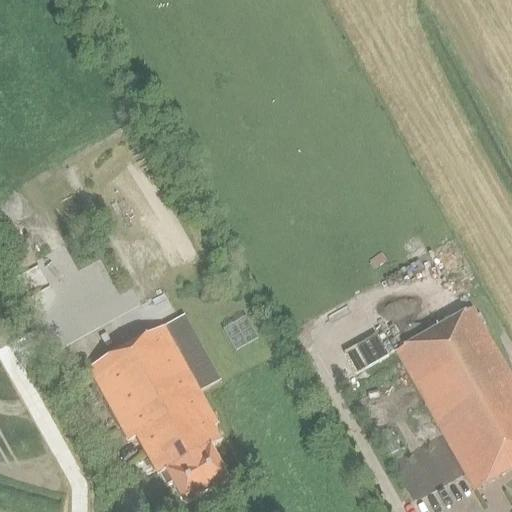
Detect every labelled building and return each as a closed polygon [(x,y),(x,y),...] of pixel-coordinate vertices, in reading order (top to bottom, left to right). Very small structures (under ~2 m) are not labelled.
[(473,491),(511,469),(511,381),(472,310),(396,353),(473,491)] [(250,316),(226,328),(237,350),(261,339),(250,316)] [(210,450),(221,443),(214,430),(217,428),(198,395),(219,383),(182,318),(89,371),(130,443),(136,440),(158,478),(160,477),(166,488),(172,485),(185,508),(228,483),(210,450)] [(375,336),(344,355),(357,376),(388,357),(375,336)] [(87,376),(77,382),(82,391),(93,385),(87,376)]
